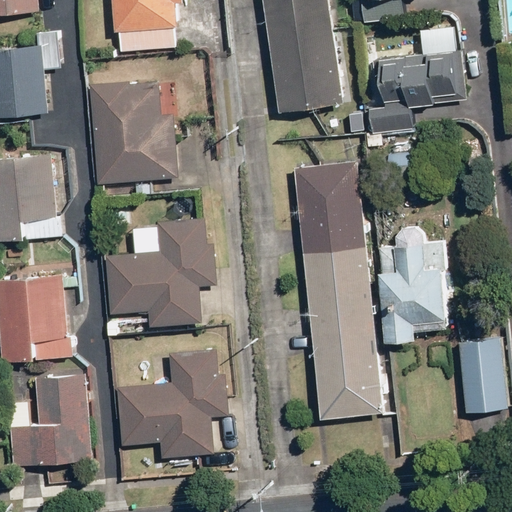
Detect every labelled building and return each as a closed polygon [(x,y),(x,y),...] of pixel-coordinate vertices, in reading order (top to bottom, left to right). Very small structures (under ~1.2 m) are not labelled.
[(0,0),(0,11),(43,9),(42,0),(0,0)] [(117,0),(120,29),(124,29),(125,49),(181,45),(179,25),(183,25),(181,0),(187,0),(117,0)] [(260,0),(278,115),(344,105),(328,0),(260,0)] [(0,114),(54,109),(49,67),(66,65),(63,27),(40,30),(42,41),(0,45),(0,114)] [(374,102),(377,130),(417,126),(415,103),(470,97),(465,47),(375,56),(378,79),(386,79),(388,100),(374,102)] [(93,81),(101,183),(183,176),(178,111),(166,112),(164,78),(134,81),(134,78),(93,81)] [(392,151),(395,176),(419,173),(416,148),(392,151)] [(0,155),(0,238),(67,232),(65,212),(61,212),(56,151),(0,155)] [(293,168),(321,419),(383,412),(355,161),(293,168)] [(110,251),(115,309),(153,306),(154,324),(208,320),(205,282),(222,281),(219,239),(211,239),(209,214),(162,218),(164,247),(110,251)] [(384,269),(390,338),(422,335),(420,318),(452,316),(446,238),(427,240),(426,230),(419,224),(407,225),(399,233),(400,243),(384,245),(386,269),(384,269)] [(0,274),(0,286),(6,358),(78,352),(77,333),(72,333),(67,269),(0,274)] [(462,338),(470,410),(511,405),(511,398),(505,333),(462,338)] [(121,382),(125,441),(163,438),(165,455),(219,451),(216,414),(232,412),(229,370),(222,371),(220,346),(172,349),(174,378),(121,382)] [(15,422),(18,463),(97,456),(90,369),(38,374),(42,420),(15,422)]
